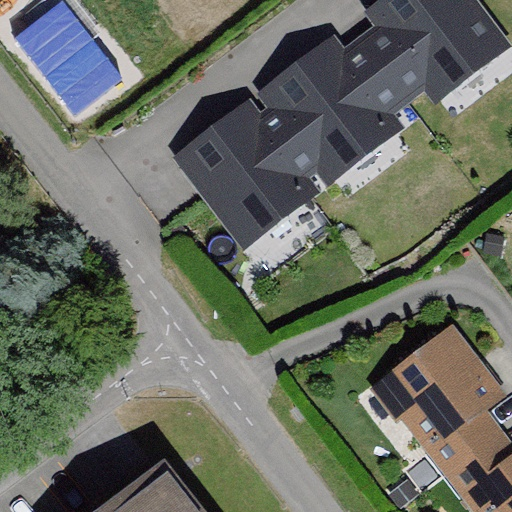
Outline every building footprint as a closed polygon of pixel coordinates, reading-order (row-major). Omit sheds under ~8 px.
[(381,26),(360,42),(407,103),(429,87),(436,96),(504,44),(470,0),(387,0),(371,12),(381,26)] [(273,108),(267,112),(312,172),(318,168),(329,182),(399,128),(390,116),(406,104),(360,42),(345,53),(334,40),(263,95),(273,108)] [(304,178),(312,172),(267,112),(259,118),(250,106),(180,158),(245,244),(315,192),(304,178)] [(448,488),(506,444),(488,422),(508,406),(458,340),(381,396),(448,488)] [(448,488),(467,511),(511,511),(511,451),(506,444),(448,488)] [(193,511),(162,471),(107,511),(193,511)]
